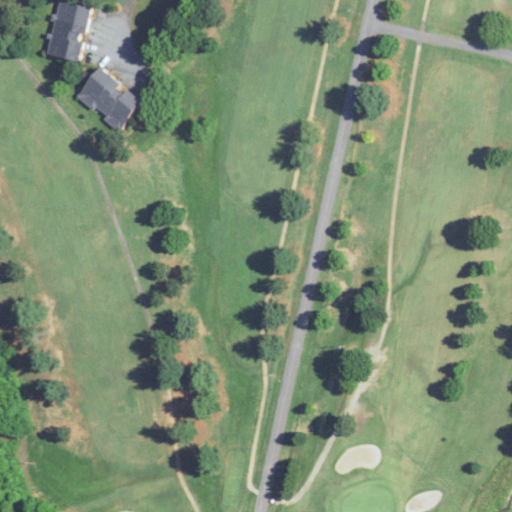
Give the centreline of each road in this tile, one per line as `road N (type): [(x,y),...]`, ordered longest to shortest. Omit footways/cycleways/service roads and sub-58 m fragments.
road 1 (tertiary): [(260,511),(371,0)]
road 2 (residential): [(367,22),(511,54)]
